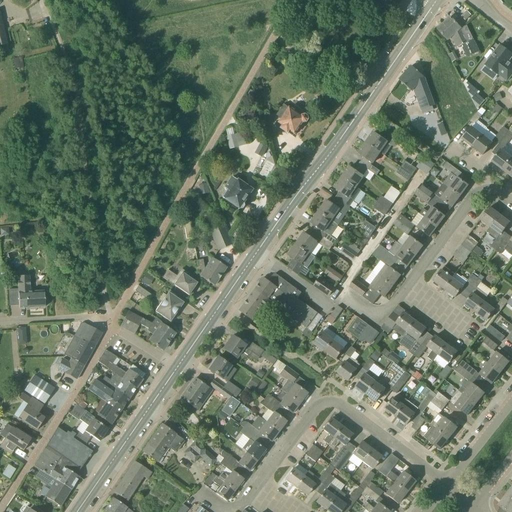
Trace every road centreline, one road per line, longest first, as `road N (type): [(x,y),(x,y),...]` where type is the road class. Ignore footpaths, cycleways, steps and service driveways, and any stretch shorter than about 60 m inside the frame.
road 1 (secondary): [(176,368),(436,0)]
road 2 (residential): [(255,489),(328,401),(446,484)]
road 3 (residential): [(0,507),(111,326)]
road 4 (secondary): [(77,511),(176,368)]
road 5 (residential): [(405,286),(487,178)]
